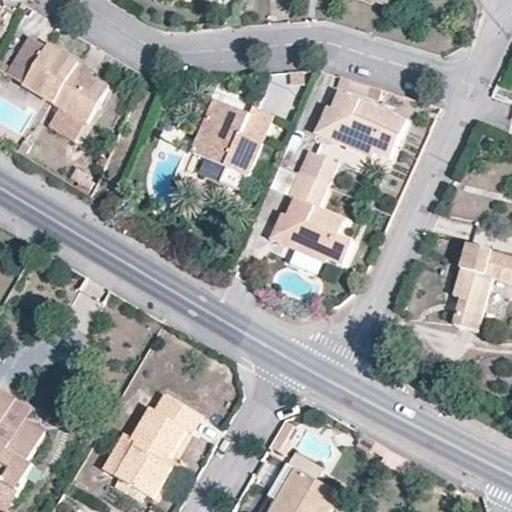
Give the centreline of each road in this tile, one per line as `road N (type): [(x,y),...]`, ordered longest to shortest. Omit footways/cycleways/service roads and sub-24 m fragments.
road 1 (residential): [(471,91),(313,42),(165,51),(83,0)]
road 2 (tertiary): [(290,364),(0,191)]
road 3 (residential): [(471,91),(333,386)]
road 4 (tertiary): [(511,478),(333,386)]
road 5 (residential): [(290,364),(204,511)]
